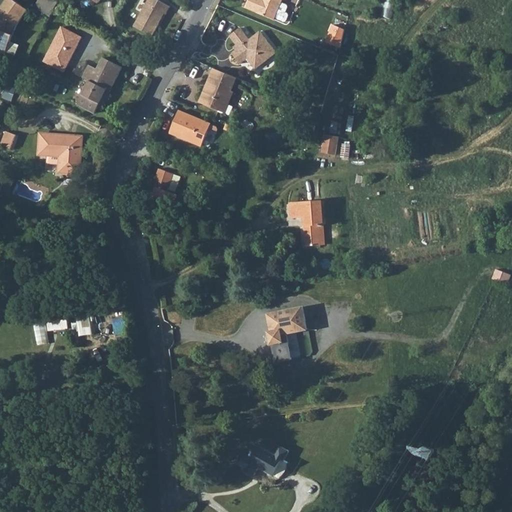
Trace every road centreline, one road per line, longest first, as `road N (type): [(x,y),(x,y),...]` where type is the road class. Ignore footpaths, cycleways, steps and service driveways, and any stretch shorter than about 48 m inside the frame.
road 1 (residential): [(204,0),(135,137),(113,205),(151,309),(167,511)]
road 2 (unknown): [(160,378),(0,387)]
